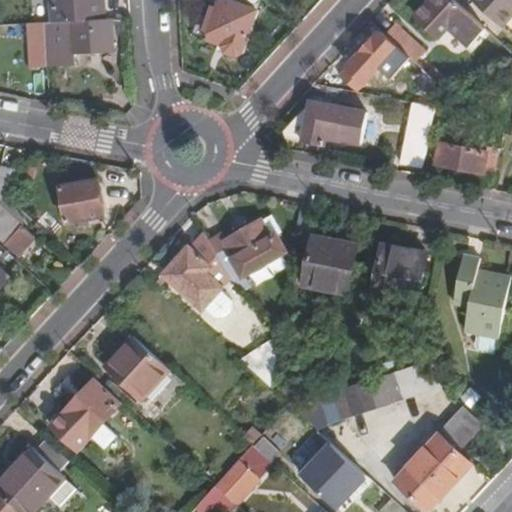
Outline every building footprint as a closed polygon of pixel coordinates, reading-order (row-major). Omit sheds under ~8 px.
[(73,22),(108,20),(106,0),(52,0),(54,23),(73,22)] [(223,0),(209,42),(223,47),(226,54),(237,58),(241,56),(257,12),(224,0),(223,0)] [(485,29),(452,0),(431,0),(416,18),(439,38),(448,27),(453,31),(452,33),(469,47),(485,29)] [(511,0),(473,0),(504,28),(511,19),(511,0)] [(115,52),(113,20),(108,20),(73,22),(75,54),(115,52)] [(54,23),(46,24),(49,67),(76,65),(75,54),(73,22),(54,23)] [(386,34),(399,46),(415,61),(426,49),(397,23),(386,34)] [(49,67),(46,24),(29,25),(32,68),(49,67)] [(357,93),(399,46),(386,34),(383,32),(341,78),(357,93)] [(441,84),(422,67),(417,104),(436,108),(441,84)] [(326,148),(328,140),(328,135),(342,137),(341,142),(362,146),(368,117),(312,104),(287,133),(289,140),(326,148)] [(409,165),(423,168),(436,108),(417,104),(416,104),(412,127),(416,128),(409,165)] [(495,178),(502,147),(487,144),(485,153),(462,148),(464,141),(452,139),(451,146),(442,144),(437,166),(495,178)] [(19,169),(3,166),(0,178),(0,197),(12,200),(19,169)] [(66,222),(107,217),(102,180),(61,186),(66,222)] [(0,210),(0,241),(19,258),(29,245),(18,235),(22,230),(0,210)] [(253,274),(287,256),(295,251),(286,235),(280,238),(271,220),(233,241),(230,234),(213,243),(231,273),(234,279),(238,282),(253,274)] [(201,305),(231,273),(213,243),(208,234),(168,275),(201,305)] [(340,238),(338,245),(354,249),(356,241),(340,238)] [(354,249),(338,245),(316,241),(306,286),(349,295),(359,249),(354,249)] [(287,256),(253,274),(258,284),(284,271),(287,256)] [(372,310),(415,318),(426,267),(382,258),(372,310)] [(501,338),(511,290),(511,281),(482,274),(484,262),(466,259),(458,297),(473,301),(471,311),(466,334),(469,335),(499,341),(500,342),(501,338)] [(0,292),(11,279),(0,269),(0,292)] [(455,308),(471,311),(473,301),(458,297),(455,308)] [(271,303),(265,309),(284,327),(286,318),(271,303)] [(172,370),(135,335),(106,367),(143,401),(172,370)] [(272,344),(243,361),(271,387),(280,347),(272,344)] [(421,364),(343,389),(291,406),(317,429),(323,423),(444,386),(421,364)] [(95,382),(83,395),(77,402),(68,412),(61,406),(48,420),(69,439),(81,425),(91,434),(101,423),(120,403),(95,382)] [(73,398),(77,402),(83,395),(78,391),(73,398)] [(487,426),(467,407),(396,482),(428,511),(471,465),(459,454),(487,426)] [(109,430),(101,423),(91,434),(99,441),(109,430)] [(325,488),(341,502),(364,477),(339,453),(340,451),(331,443),(302,476),(321,493),(325,488)] [(0,477),(0,491),(22,511),(27,511),(63,473),(32,444),(0,477)] [(235,502),(272,462),(254,445),(217,485),(235,502)] [(325,488),(321,493),(337,507),(341,502),(325,488)] [(22,511),(0,491),(0,511),(22,511)] [(406,511),(392,499),(380,511),(406,511)]
